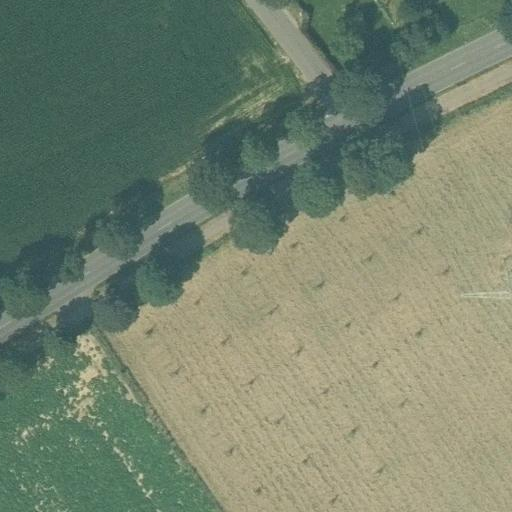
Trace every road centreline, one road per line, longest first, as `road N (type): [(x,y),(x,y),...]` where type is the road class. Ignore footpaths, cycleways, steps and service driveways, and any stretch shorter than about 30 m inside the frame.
road 1 (primary): [(352,115),(0,326)]
road 2 (primary): [(511,41),(352,115)]
road 3 (unclassified): [(352,115),(260,0)]
